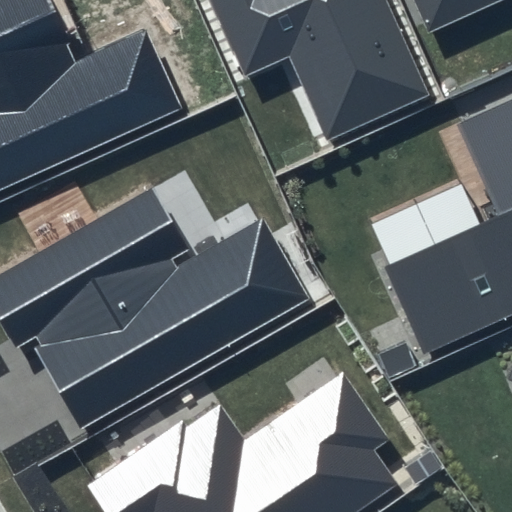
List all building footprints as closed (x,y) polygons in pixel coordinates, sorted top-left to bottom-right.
[(48,0),(0,0),(0,189),(180,109),(144,30),(76,61),(48,0)] [(209,0),(243,75),(285,56),(324,142),(429,94),(385,0),(209,0)] [(416,0),(430,30),(496,0),(416,0)] [(511,97),(456,123),(497,212),(385,263),(425,353),(511,313),(511,97)] [(149,187),(0,273),(0,322),(16,349),(31,340),(82,428),(308,297),(262,219),(191,260),(149,187)] [(214,398),(86,486),(104,511),(353,511),(397,482),(374,449),(388,439),(342,373),(243,441),(214,398)]
